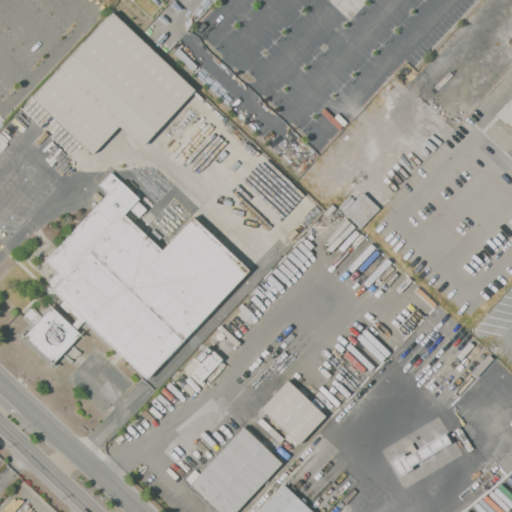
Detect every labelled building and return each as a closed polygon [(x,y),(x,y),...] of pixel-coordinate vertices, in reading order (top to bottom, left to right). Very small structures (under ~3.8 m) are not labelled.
[(31,98),(113,13),(193,90),(138,147),(116,126),(89,154),(31,98)] [(511,25),(500,39),(511,49),(511,25)] [(191,218),(245,267),(145,375),(89,323),(52,363),(22,335),(59,295),(52,289),(63,278),(45,262),(118,183),(136,200),(121,216),(160,251),(191,218)] [(336,207),(347,195),(352,200),(359,192),(377,208),(358,229),(336,207)] [(181,368),(191,357),(198,363),(210,350),(211,351),(211,350),(220,358),(219,359),(220,360),(197,383),(181,368)] [(260,408),(285,380),(323,415),(298,443),(260,408)] [(219,511),(190,484),(244,427),(281,462),(233,511),(219,511)] [(443,433),(449,443),(408,467),(410,469),(397,476),(388,461),(401,453),(403,457),(443,433)] [(257,511),(282,486),(309,511),(257,511)]
